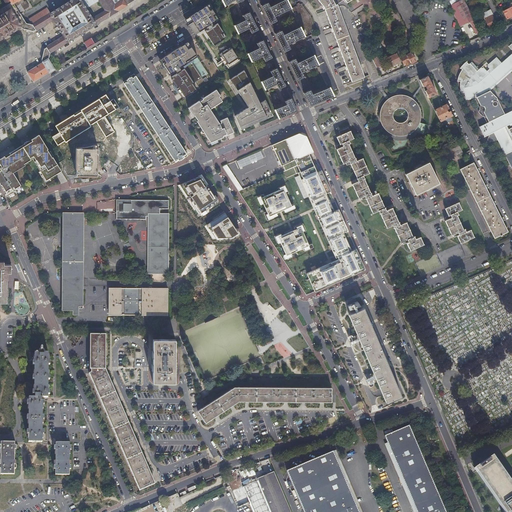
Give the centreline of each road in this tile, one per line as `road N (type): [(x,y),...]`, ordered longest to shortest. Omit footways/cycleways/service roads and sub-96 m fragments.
road 1 (residential): [(203,158),(362,422)]
road 2 (residential): [(7,218),(40,199),(203,158)]
road 3 (residential): [(306,113),(387,297)]
road 4 (residential): [(432,64),(511,223)]
road 5 (residential): [(130,505),(60,343)]
road 6 (residential): [(0,154),(144,67)]
road 7 (residential): [(362,422),(220,467)]
road 8 (secondary): [(0,114),(124,37)]
road 9 (residential): [(511,242),(387,297)]
road 10 (residential): [(432,64),(306,113)]
road 11 (residential): [(306,113),(251,0)]
road 12 (residential): [(431,401),(478,511)]
